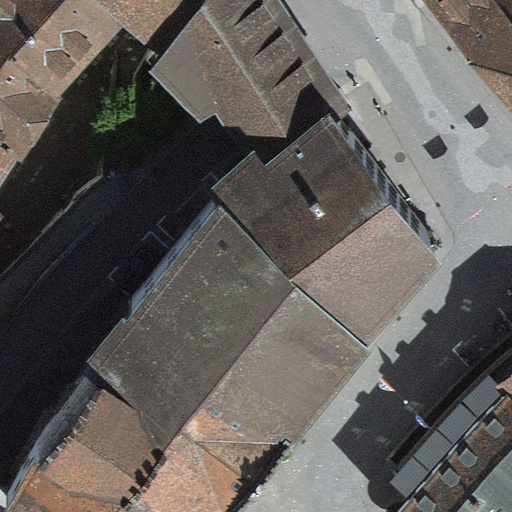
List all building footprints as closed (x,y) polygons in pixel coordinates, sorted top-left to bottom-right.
[(0,0),(0,44),(59,98),(124,24),(96,0),(0,0)] [(96,0),(124,24),(163,57),(151,71),(201,122),(218,111),(221,117),(243,161),(257,150),(268,165),(341,119),(354,110),(310,46),(281,0),(96,0)] [(511,17),(497,0),(421,0),(511,101),(511,17)] [(511,0),(497,0),(511,17),(511,0)] [(59,98),(0,44),(0,144),(17,159),(22,162),(59,98)] [(97,381),(0,509),(0,511),(237,511),(369,348),(442,264),(341,119),(268,165),(257,150),(243,161),(211,189),(221,205),(84,371),(97,381)] [(0,185),(17,159),(0,144),(0,185)] [(511,376),(501,386),(510,396),(511,398),(511,376)] [(511,511),(511,398),(510,396),(396,511),(511,511)]
